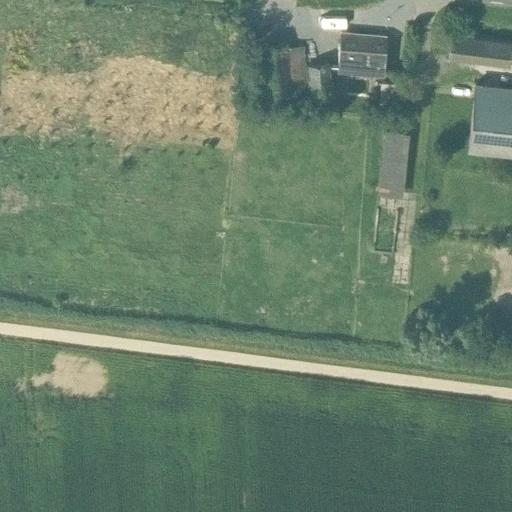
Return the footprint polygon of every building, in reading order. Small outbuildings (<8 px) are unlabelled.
[(381,71),(384,37),(340,33),(337,67),(381,71)] [(448,57),(508,65),(511,40),(451,33),(448,57)] [(287,46),(287,42),(259,44),(262,90),(309,86),(310,94),(331,93),(328,62),(304,64),(303,45),(287,46)] [(511,85),(474,81),(466,149),(511,154),(511,85)] [(380,82),(377,107),(392,109),(394,83),(380,82)] [(400,196),(408,132),(384,129),(377,193),(400,196)]
